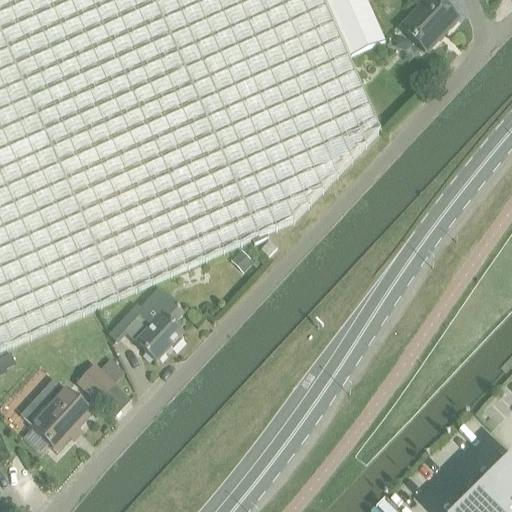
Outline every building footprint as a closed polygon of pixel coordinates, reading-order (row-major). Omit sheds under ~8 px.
[(379,134),(349,63),(321,0),(0,0),(0,353),(295,224),(379,134)] [(384,47),(362,0),(321,0),(349,63),(384,47)] [(448,34),(458,23),(434,1),(424,11),(421,8),(399,32),(424,55),(445,31),(448,34)] [(260,253),(268,260),(276,251),(269,244),(260,253)] [(230,263),(242,276),(253,265),(241,253),(230,263)] [(136,308),(112,333),(119,340),(123,335),(126,338),(136,347),(135,348),(155,366),(168,352),(171,355),(182,343),(180,341),(182,338),(171,328),(182,316),(172,306),(157,293),(140,311),(136,308)] [(86,379),(79,387),(98,404),(100,406),(114,389),(116,387),(115,386),(100,374),(95,369),(86,379)] [(53,383),(21,419),(33,429),(31,432),(22,442),(40,459),(49,449),(56,455),(90,417),(65,394),(53,383)] [(511,511),(511,462),(461,511),(511,511)]
